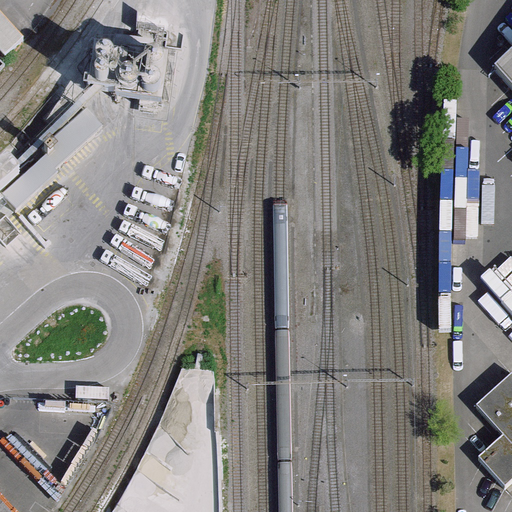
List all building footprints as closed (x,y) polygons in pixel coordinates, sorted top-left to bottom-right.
[(0,8),(0,44),(9,54),(27,38),(0,8)] [(122,59),(95,55),(90,93),(117,97),(117,101),(142,104),(142,108),(159,111),(160,106),(163,107),(166,82),(173,83),(176,65),(169,64),(170,61),(166,60),(167,56),(149,54),(148,58),(123,54),(122,59)] [(511,59),(497,73),(511,89),(511,59)] [(0,203),(4,200),(16,214),(59,176),(56,173),(104,130),(64,86),(57,93),(62,97),(44,118),(49,124),(29,142),(27,141),(0,164),(0,203)] [(511,485),(511,377),(478,410),(505,439),(481,461),(507,491),(511,485)]
